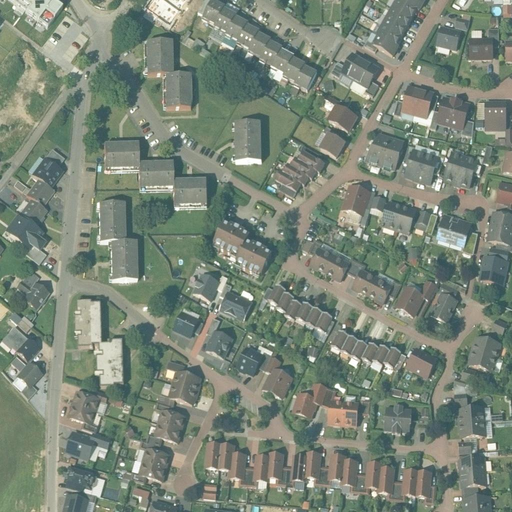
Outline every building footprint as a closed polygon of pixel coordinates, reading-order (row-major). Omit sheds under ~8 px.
[(6,0),(47,30),(62,11),(47,0),(6,0)] [(164,0),(161,0),(149,18),(155,23),(168,2),(164,0)] [(196,11),(199,7),(191,0),(189,0),(187,3),(196,11)] [(417,12),(400,2),(400,1),(398,0),(393,10),(412,21),(417,12)] [(418,0),(400,0),(400,1),(400,2),(417,12),(418,13),(424,3),(418,0)] [(225,9),(212,2),(202,20),(215,27),(224,10),(225,9)] [(511,5),(503,5),(503,16),(511,16),(511,5)] [(224,10),(215,27),(214,29),(226,35),(235,19),(236,17),(224,10)] [(412,21),(393,10),(387,19),(406,30),(412,21)] [(461,22),(469,24),(471,18),(463,16),(461,22)] [(235,19),(226,35),(225,37),(238,43),(238,44),(238,43),(247,27),(248,25),(235,19)] [(406,30),(387,19),(382,28),(401,39),(406,30)] [(461,22),(458,21),(455,30),(467,33),(469,24),(461,22)] [(247,27),(238,43),(238,44),(238,43),(237,45),(249,52),(258,35),(259,34),(247,27)] [(401,39),(382,28),(377,38),(378,39),(379,38),(396,48),(401,39)] [(460,35),(441,30),(436,48),(456,53),(460,35)] [(499,32),(488,32),(488,43),(491,43),(491,50),(499,50),(499,32)] [(258,35),(249,52),(248,53),(261,60),(270,43),(271,42),(258,35)] [(396,48),(379,38),(378,39),(374,46),(373,48),(377,50),(392,59),(398,49),(396,48)] [(374,46),(367,42),(364,48),(375,55),(377,50),(373,48),(374,46)] [(261,60),(260,62),(272,68),(281,52),(282,50),(270,43),(261,60)] [(488,43),(470,43),(470,62),(491,61),(491,50),(491,43),(488,43)] [(171,44),(146,44),(147,78),(165,78),(172,78),(171,44)] [(272,68),(271,70),(283,77),(284,77),(293,60),(294,58),(281,52),(272,68)] [(345,69),(342,75),(342,76),(354,82),(365,64),(352,57),(345,69)] [(293,60),(284,77),(283,77),(283,78),(295,85),(304,68),(305,67),(293,60)] [(365,64),(354,82),(367,90),(368,90),(371,84),(378,72),(365,64)] [(337,65),(331,76),(339,81),(342,76),(342,75),(345,69),(337,65)] [(295,85),(294,87),(307,93),(317,75),(304,68),(295,85)] [(172,78),(165,78),(165,112),(191,111),(190,77),(172,78)] [(332,82),(323,84),(325,92),(333,90),(332,82)] [(379,88),(371,84),(368,90),(367,90),(364,95),(372,100),(379,88)] [(420,94),(408,91),(405,105),(402,114),(414,117),(420,94)] [(432,97),(420,94),(414,117),(426,120),(428,112),(432,97)] [(438,99),(432,97),(428,112),(434,113),(438,99)] [(340,105),(328,98),(322,109),(334,115),(337,110),(340,105)] [(456,103),(444,100),(437,125),(450,129),(456,103)] [(405,105),(397,103),(393,118),(401,120),(402,114),(405,105)] [(469,107),(456,103),(450,129),(463,132),(465,123),(469,107)] [(505,105),(485,105),(485,124),(505,124),(505,105)] [(337,110),(334,115),(329,124),(348,135),(356,121),(337,110)] [(474,125),(465,123),(463,132),(461,137),(472,139),(474,125)] [(505,124),(485,124),(485,130),(488,133),(497,133),(500,130),(505,130),(505,124)] [(260,126),(235,126),(236,165),(261,164),(260,126)] [(342,138),(326,129),(323,135),(328,138),(328,137),(339,143),(342,138)] [(339,143),(328,137),(328,138),(320,151),(336,160),(344,146),(339,143)] [(389,141),(380,138),(366,164),(380,168),(389,141)] [(403,145),(389,141),(380,168),(394,172),(403,145)] [(138,146),(104,147),(104,172),(138,171),(138,166),(138,146)] [(319,157),(303,148),(300,154),(303,156),(303,155),(316,162),(319,157)] [(492,149),(486,148),(484,161),(483,166),(489,167),(492,149)] [(408,149),(403,166),(409,167),(413,153),(414,153),(414,151),(408,149)] [(454,152),(448,149),(444,160),(442,166),(448,168),(452,156),(453,156),(454,152)] [(64,161),(52,152),(48,158),(58,165),(62,160),(64,161)] [(414,153),(413,153),(409,167),(405,179),(417,183),(425,157),(414,153)] [(316,162),(303,155),(303,156),(299,163),(316,174),(319,176),(324,167),(316,162)] [(448,168),(444,183),(453,185),(452,187),(456,188),(465,160),(453,156),(452,156),(448,168)] [(511,156),(507,156),(503,174),(511,176),(511,156)] [(437,161),(425,157),(417,183),(430,187),(433,175),(438,161),(437,161)] [(444,160),(438,158),(437,161),(438,161),(433,175),(439,177),(442,166),(444,160)] [(484,161),(478,159),(476,164),(477,164),(473,176),(480,179),(483,166),(484,161)] [(476,164),(465,160),(456,188),(459,189),(460,188),(469,190),(473,176),(477,164),(476,164)] [(316,174),(299,163),(296,161),(291,169),(291,170),(309,180),(308,180),(311,182),(316,174)] [(61,175),(45,162),(44,163),(46,164),(35,179),(33,177),(33,178),(38,182),(49,191),(49,190),(61,175)] [(172,165),(138,166),(138,171),(139,191),(173,190),(173,183),(172,165)] [(309,180),(291,170),(291,169),(288,168),(283,176),(301,186),(304,188),(308,180),(309,180)] [(301,186),(283,176),(280,174),(275,182),(283,187),(296,194),(301,186)] [(26,189),(17,182),(13,188),(22,195),(26,189)] [(49,191),(38,182),(37,182),(39,184),(28,198),(26,197),(26,198),(31,201),(42,210),(54,194),(49,190),(49,191)] [(207,182),(173,183),(173,190),(173,208),(207,208),(207,182)] [(511,188),(501,186),(497,204),(510,207),(511,207),(511,188)] [(296,194),(283,187),(279,193),(293,200),(296,194)] [(368,195),(352,190),(350,195),(348,194),(343,212),(349,214),(346,222),(359,226),(360,223),(362,218),(364,211),(369,195),(368,195)] [(375,195),(369,193),(368,195),(369,195),(364,211),(370,212),(370,210),(374,199),(375,195)] [(385,203),(374,199),(370,210),(382,214),(385,203)] [(42,210),(31,201),(19,217),(35,229),(47,213),(42,210)] [(395,207),(389,205),(382,228),(395,232),(403,208),(395,206),(395,207)] [(124,206),(98,207),(99,245),(110,245),(125,245),(124,206)] [(410,210),(403,208),(395,232),(408,236),(416,214),(410,212),(410,210)] [(370,212),(364,211),(362,218),(361,219),(360,223),(366,225),(370,212)] [(431,217),(420,213),(416,225),(427,228),(428,228),(431,218),(431,217)] [(511,219),(503,218),(495,216),(492,230),(511,233),(511,219)] [(35,229),(19,217),(5,235),(28,252),(32,247),(39,252),(44,246),(39,242),(43,236),(35,229)] [(431,218),(428,228),(427,228),(425,236),(432,238),(437,220),(431,218)] [(452,222),(444,219),(438,239),(449,243),(456,220),(453,219),(452,222)] [(460,221),(456,220),(449,243),(463,248),(464,248),(467,239),(470,228),(459,224),(460,221)] [(229,228),(223,225),(214,246),(220,249),(219,251),(232,258),(233,255),(239,258),(246,244),(246,245),(249,238),(244,235),(245,233),(230,226),(229,228)] [(511,236),(511,233),(492,230),(489,243),(497,245),(510,248),(510,247),(511,236)] [(336,234),(332,242),(339,245),(343,237),(336,234)] [(470,240),(467,239),(464,248),(463,248),(461,254),(467,256),(473,258),(477,238),(471,237),(470,240)] [(302,252),(307,255),(312,244),(307,241),(302,252)] [(315,243),(309,255),(315,259),(319,252),(322,246),(315,243)] [(125,245),(110,245),(111,284),(137,283),(136,244),(125,245)] [(267,252),(252,245),(251,247),(246,245),(246,244),(239,258),(236,264),(242,268),(241,270),(254,276),(255,274),(262,277),(272,257),(266,254),(267,252)] [(510,248),(497,245),(495,251),(511,254),(511,247),(510,247),(510,248)] [(32,247),(28,252),(24,257),(39,268),(46,258),(39,252),(32,247)] [(407,249),(407,261),(416,260),(416,249),(407,249)] [(319,252),(315,259),(310,268),(325,275),(334,259),(319,252)] [(348,267),(334,259),(325,275),(341,283),(345,274),(349,267),(348,267)] [(505,265),(485,261),(480,282),(500,287),(505,265)] [(358,265),(351,262),(348,267),(349,267),(345,274),(351,278),(358,265)] [(364,268),(358,265),(351,278),(358,281),(361,274),(362,274),(364,268)] [(362,274),(361,274),(358,281),(353,290),(368,297),(376,281),(362,274)] [(216,291),(219,286),(202,279),(194,297),(210,304),(216,291)] [(216,291),(222,294),(226,286),(228,282),(222,279),(219,286),(216,291)] [(391,289),(376,281),(368,297),(383,305),(387,297),(391,289)] [(419,297),(406,290),(396,310),(399,311),(400,314),(403,316),(406,315),(413,319),(418,309),(417,309),(422,299),(428,303),(436,288),(426,283),(419,297)] [(31,291),(22,284),(17,291),(26,298),(31,291)] [(400,287),(394,284),(391,289),(387,297),(394,300),(400,287)] [(49,296),(34,286),(31,291),(26,298),(22,303),(36,314),(49,296)] [(220,299),(226,302),(228,297),(231,289),(226,286),(222,294),(220,299)] [(458,293),(444,286),(439,296),(441,297),(441,296),(453,302),(458,293)] [(286,292),(276,287),(273,292),(268,303),(277,308),(284,295),(286,292)] [(273,292),(268,289),(263,300),(268,303),(273,292)] [(284,295),(277,308),(276,310),(286,315),(292,303),(293,303),(294,300),(284,295)] [(453,302),(441,296),(441,297),(437,305),(439,306),(437,309),(434,307),(429,317),(447,325),(457,304),(453,302)] [(226,302),(221,312),(244,323),(251,307),(246,305),(247,303),(241,300),(240,302),(228,297),(226,302)] [(292,303),(286,315),(284,318),(294,323),(296,321),(295,320),(302,308),(302,307),(293,303),(292,303)] [(108,344),(108,347),(102,347),(101,306),(92,306),(92,304),(77,305),(77,315),(75,315),(75,339),(78,339),(78,350),(93,350),(93,348),(99,347),(99,355),(96,355),(97,379),(100,379),(100,390),(115,389),(115,387),(124,387),(123,343),(108,344)] [(303,305),(302,307),(302,308),(295,320),(296,321),(305,325),(313,310),(303,305)] [(313,310),(305,325),(315,330),(323,315),(313,310)] [(332,320),(323,315),(315,330),(324,335),(331,323),(332,320)] [(182,316),(174,332),(190,340),(193,334),(198,323),(182,316)] [(206,336),(213,339),(215,335),(220,324),(213,321),(206,336)] [(31,331),(21,322),(16,327),(26,336),(31,331)] [(507,327),(496,322),(491,333),(502,338),(507,327)] [(198,323),(193,334),(198,337),(203,326),(198,323)] [(331,323),(324,335),(328,337),(334,324),(331,323)] [(38,352),(14,330),(2,343),(11,351),(13,350),(16,353),(15,354),(27,364),(38,352)] [(339,333),(331,348),(341,353),(349,338),(339,333)] [(206,353),(223,361),(232,343),(215,335),(213,339),(206,353)] [(358,343),(349,338),(341,353),(350,358),(358,343)] [(500,347),(477,340),(475,346),(473,346),(471,354),(496,361),(500,347)] [(368,348),(358,343),(350,358),(360,363),(361,361),(368,348)] [(379,350),(369,345),(368,348),(361,361),(371,366),(372,363),(379,350)] [(389,352),(380,348),(379,350),(372,363),(382,368),(383,366),(383,365),(390,353),(389,352)] [(401,355),(391,350),(389,352),(390,353),(383,365),(383,366),(393,370),(400,356),(401,355)] [(250,351),(248,351),(247,351),(237,371),(238,371),(239,373),(244,376),(246,375),(253,378),(257,370),(263,358),(262,358),(256,355),(256,353),(250,351)] [(422,355),(416,352),(410,364),(416,367),(422,355)] [(265,354),(262,358),(263,358),(257,370),(264,374),(271,360),(272,357),(265,354)] [(496,361),(471,354),(469,361),(470,362),(469,367),(492,374),(496,361)] [(436,362),(422,355),(416,367),(413,373),(427,380),(436,362)] [(405,358),(400,356),(393,370),(398,372),(405,358)] [(280,364),(271,360),(264,374),(271,377),(273,372),(276,374),(280,364)] [(184,369),(169,365),(167,372),(177,375),(177,374),(183,376),(184,369)] [(5,372),(13,375),(16,370),(7,366),(5,372)] [(41,378),(29,367),(16,380),(26,389),(29,391),(31,388),(41,378)] [(465,370),(462,382),(467,383),(473,385),(476,374),(465,370)] [(276,374),(273,372),(271,377),(263,392),(282,401),(292,382),(276,374)] [(183,376),(177,374),(177,375),(173,388),(197,395),(200,387),(198,387),(200,381),(183,376)] [(467,383),(462,382),(455,380),(453,386),(465,389),(467,383)] [(327,391),(314,387),(310,400),(316,402),(315,406),(321,408),(327,391)] [(29,391),(26,389),(20,394),(28,403),(36,393),(31,388),(29,391)] [(197,395),(173,388),(169,401),(175,403),(192,408),(194,402),(195,402),(197,395)] [(335,393),(327,391),(321,408),(330,410),(330,404),(331,404),(335,393)] [(108,399),(95,394),(92,401),(99,403),(105,406),(108,399)] [(92,401),(77,396),(73,408),(95,415),(99,403),(92,401)] [(466,396),(454,397),(455,409),(467,408),(466,396)] [(310,400),(299,397),(293,416),(310,421),(315,406),(316,402),(310,400)] [(169,401),(159,398),(157,405),(171,409),(173,410),(175,403),(169,401)] [(370,404),(362,403),(360,417),(369,418),(370,404)] [(331,404),(330,404),(330,410),(328,426),(342,427),(344,405),(331,404)] [(171,409),(157,405),(155,413),(162,414),(169,416),(171,409)] [(358,407),(344,405),(342,427),(356,429),(358,407)] [(95,415),(73,408),(69,420),(84,425),(91,428),(91,427),(95,415)] [(403,410),(395,409),(394,411),(386,410),(385,418),(384,418),(384,426),(384,434),(392,435),(392,437),(400,437),(401,435),(409,436),(410,428),(411,428),(411,421),(411,412),(403,412),(403,410)] [(483,411),(459,413),(459,419),(458,419),(458,427),(484,425),(483,411)] [(169,416),(162,414),(159,427),(181,433),(184,420),(169,416)] [(91,428),(84,425),(82,432),(93,436),(95,437),(97,429),(91,427),(91,428)] [(484,425),(458,427),(459,435),(460,435),(461,441),(485,439),(484,425)] [(181,433),(159,427),(155,439),(162,441),(177,445),(181,433)] [(91,443),(73,436),(67,455),(88,463),(93,447),(94,444),(91,443)] [(95,437),(93,436),(91,443),(94,444),(93,447),(107,452),(110,442),(95,437)] [(162,441),(155,439),(148,437),(146,444),(146,445),(155,447),(160,449),(162,441)] [(155,447),(146,445),(146,444),(142,443),(140,451),(146,453),(147,452),(153,454),(155,447)] [(470,444),(458,445),(459,457),(471,456),(470,444)] [(221,448),(208,447),(206,470),(218,472),(221,448)] [(233,449),(221,448),(218,472),(230,473),(231,473),(232,457),(233,457),(233,449)] [(153,454),(147,452),(146,453),(143,465),(165,471),(169,459),(153,454)] [(320,458),(307,456),(306,460),(307,460),(305,480),(315,481),(317,481),(319,469),(320,458)] [(233,457),(232,457),(231,473),(230,473),(229,481),(240,482),(242,482),(244,470),(245,458),(233,457)] [(282,458),(269,457),(269,461),(267,481),(268,481),(277,481),(280,482),(281,470),(282,458)] [(269,461),(257,459),(256,471),(254,483),(257,484),(267,485),(268,481),(267,481),(269,461)] [(306,460),(294,459),(293,471),(292,483),(294,483),(305,484),(305,480),(307,460),(306,460)] [(345,460),(332,459),(331,471),(329,482),(332,483),(342,484),(344,464),(345,460)] [(478,461),(460,463),(461,477),(485,475),(484,461),(478,461)] [(344,464),(342,484),(341,488),(352,489),(354,489),(355,477),(356,465),(344,464)] [(165,471),(143,465),(140,477),(139,477),(146,479),(162,484),(165,471)] [(381,467),(368,466),(367,478),(366,490),(369,490),(378,491),(379,491),(381,471),(381,467)] [(325,470),(319,469),(317,481),(315,481),(314,487),(323,488),(325,470)] [(250,471),(244,470),(242,482),(240,482),(239,488),(248,489),(250,471)] [(287,470),(281,470),(280,482),(277,481),(277,487),(285,488),(287,470)] [(293,471),(287,470),(285,488),(294,489),(294,483),(292,483),(293,471)] [(332,483),(329,482),(331,471),(325,470),(323,488),(331,489),(332,483)] [(94,479),(69,471),(69,472),(67,471),(66,472),(64,478),(65,480),(67,480),(67,484),(85,489),(91,490),(93,490),(96,489),(98,483),(96,480),(94,480),(94,479)] [(256,471),(250,471),(248,489),(256,489),(257,484),(254,483),(256,471)] [(381,471),(379,491),(378,491),(378,495),(388,496),(391,497),(392,485),(393,473),(381,471)] [(123,473),(122,480),(130,481),(132,474),(123,473)] [(418,475),(405,474),(404,486),(403,498),(405,498),(415,499),(418,475)] [(140,477),(133,475),(131,483),(144,487),(146,479),(139,477),(140,477)] [(430,476),(418,475),(415,499),(425,500),(428,500),(429,488),(430,476)] [(485,475),(461,477),(462,490),(477,489),(486,488),(485,475)] [(361,478),(355,477),(354,489),(352,489),(351,495),(359,495),(361,478)] [(367,478),(361,478),(359,495),(368,496),(369,490),(366,490),(367,478)] [(85,489),(67,484),(66,491),(79,494),(83,495),(85,489)] [(398,485),(392,485),(391,497),(388,496),(388,502),(396,503),(398,485)] [(404,486),(398,485),(396,503),(405,504),(405,498),(403,498),(404,486)] [(435,489),(429,488),(428,500),(425,500),(425,506),(434,507),(435,489)] [(134,489),(132,495),(148,500),(150,493),(134,489)] [(83,495),(79,494),(77,501),(87,503),(87,504),(95,506),(97,498),(83,495)] [(77,501),(69,499),(65,511),(84,511),(87,504),(87,503),(77,501)] [(146,509),(148,500),(141,499),(139,507),(146,509)] [(475,501),(465,502),(465,503),(465,508),(464,509),(464,511),(489,511),(489,500),(475,501)]
